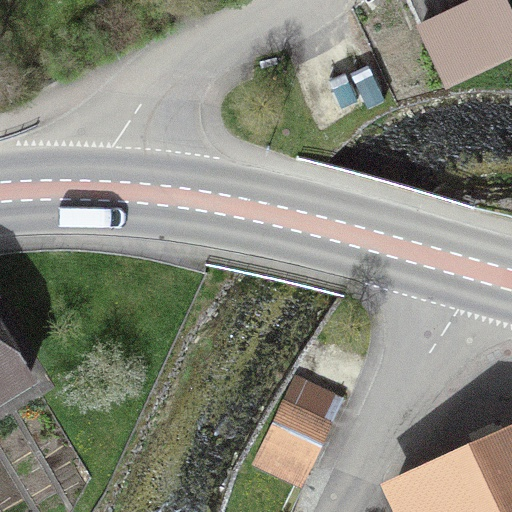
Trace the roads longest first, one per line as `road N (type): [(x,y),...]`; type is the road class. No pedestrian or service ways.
road 1 (primary): [(480,271),(248,209),(98,190)]
road 2 (residential): [(333,511),(441,360),(480,271)]
road 3 (residential): [(284,0),(165,81),(117,146),(98,190)]
